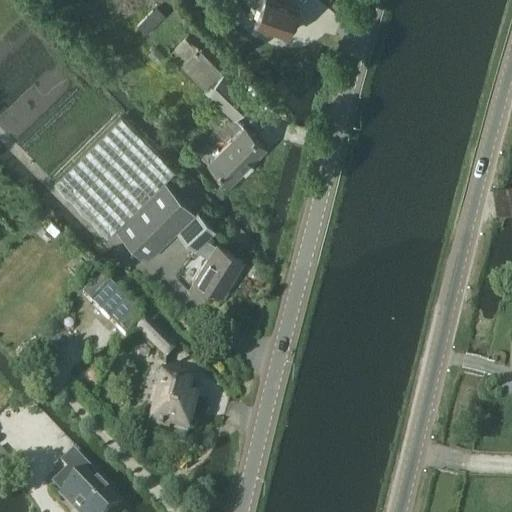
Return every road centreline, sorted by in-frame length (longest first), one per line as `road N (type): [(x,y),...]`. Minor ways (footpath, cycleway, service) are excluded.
road 1 (secondary): [(238,511),(373,0)]
road 2 (tertiary): [(403,511),(511,67)]
